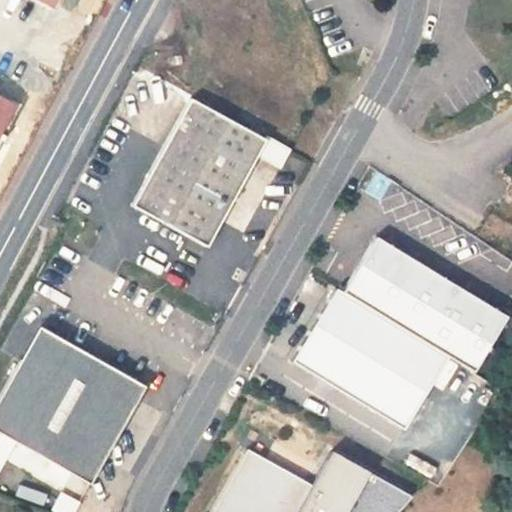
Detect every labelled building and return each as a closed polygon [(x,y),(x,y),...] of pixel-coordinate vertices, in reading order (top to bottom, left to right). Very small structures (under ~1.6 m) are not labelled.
[(264,140),(190,100),(189,99),(131,205),(206,247),(256,156),(264,140)] [(266,136),(264,140),(256,156),(280,168),(290,149),(266,136)] [(375,237),(342,290),(469,370),(503,317),(375,237)] [(35,329),(0,391),(0,437),(11,444),(87,485),(141,387),(35,329)] [(0,464),(11,444),(0,437),(0,464)] [(244,451),(210,511),(295,511),(310,486),(244,451)] [(310,486),(295,511),(393,511),(408,495),(328,452),(310,486)] [(59,495),(50,511),(72,511),(77,504),(59,495)]
